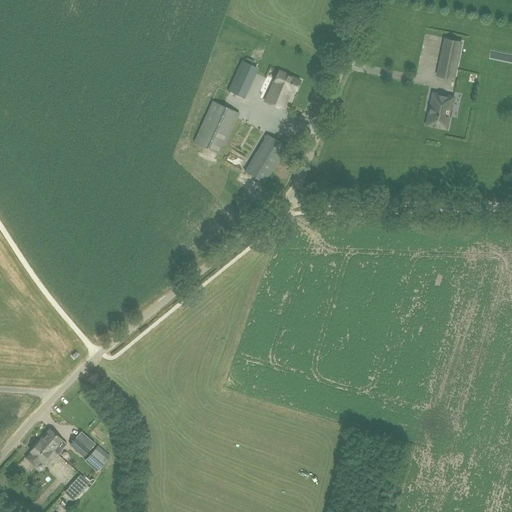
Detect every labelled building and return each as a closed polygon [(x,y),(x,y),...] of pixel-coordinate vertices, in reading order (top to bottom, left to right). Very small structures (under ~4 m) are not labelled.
[(438,75),(454,78),(461,42),(445,38),(438,75)] [(250,100),(263,71),(250,65),(237,94),(250,100)] [(296,92),(301,80),(278,70),(264,101),(283,109),(291,90),(296,92)] [(448,108),(450,97),(434,93),(431,105),(432,105),(430,112),(427,124),(447,128),(449,116),(445,115),(446,108),(448,108)] [(220,154),(239,113),(213,101),(195,143),(220,154)] [(250,157),(264,133),(248,123),(233,147),(250,157)] [(265,183),(286,146),(276,140),(270,151),(260,146),(245,171),(265,183)] [(50,429),(38,442),(41,445),(43,443),(54,452),(55,450),(59,453),(60,453),(63,450),(63,449),(67,444),(50,429)] [(76,436),(70,443),(84,456),(90,448),(76,436)] [(57,454),(58,454),(59,453),(55,450),(54,452),(43,443),(41,445),(38,442),(31,451),(32,452),(26,458),(36,467),(42,460),(48,465),(57,454)] [(95,449),(89,455),(86,459),(98,470),(101,466),(107,459),(95,449)] [(62,478),(66,472),(60,468),(56,474),(62,478)] [(88,481),(80,474),(64,492),(72,501),(88,481)]
